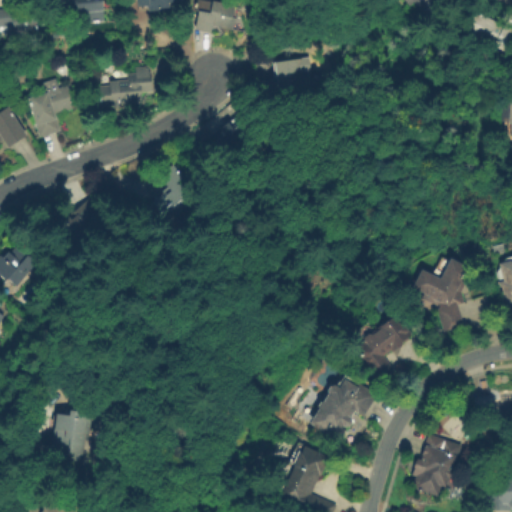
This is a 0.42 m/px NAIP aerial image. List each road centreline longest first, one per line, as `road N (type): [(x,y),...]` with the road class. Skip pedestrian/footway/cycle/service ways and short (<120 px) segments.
road 1 (residential): [(221,73),(158,129),(0,192)]
road 2 (residential): [(511,349),(449,367),(416,395),(385,442),(363,511)]
